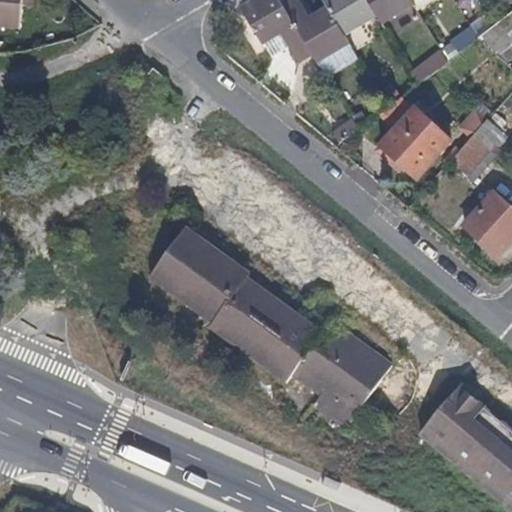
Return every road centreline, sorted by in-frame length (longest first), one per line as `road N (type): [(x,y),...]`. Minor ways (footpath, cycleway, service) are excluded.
road 1 (residential): [(498,320),(143,29)]
road 2 (primary): [(313,511),(12,380)]
road 3 (primary): [(0,440),(172,511)]
road 4 (track): [(143,29),(0,77)]
